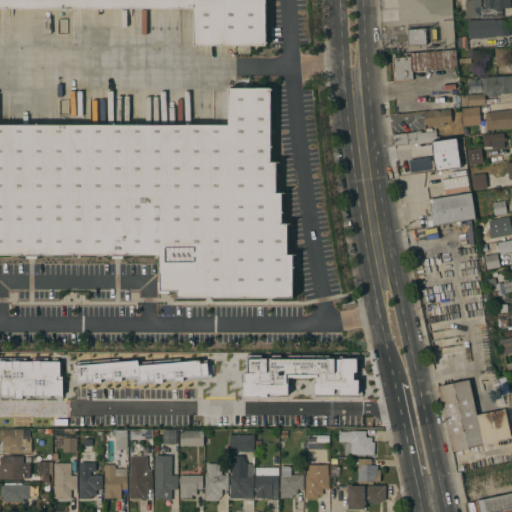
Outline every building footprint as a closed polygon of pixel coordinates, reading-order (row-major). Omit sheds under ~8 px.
[(0,0),(265,0),(265,46),(194,46),(194,8),(0,8),(0,0)] [(509,0),(510,8),(502,9),(502,17),(480,18),(480,17),(465,18),(464,0),(509,0)] [(493,19),(493,20),(511,19),(511,31),(508,32),(508,35),(494,36),(494,37),(468,39),(467,21),(493,19)] [(424,29),(425,45),(407,46),(406,30),(424,29)] [(509,48),(510,64),(495,65),(494,48),(509,48)] [(455,50),(456,68),(412,72),(412,81),(392,82),(390,58),(409,57),(409,53),(455,50)] [(511,93),(497,94),(497,96),(488,97),(485,95),(484,95),(484,105),(468,106),(467,95),(481,94),(481,78),(485,78),(485,77),(511,76),(511,93)] [(469,92),(468,81),(480,80),(481,91),(469,92)] [(434,88),(435,100),(436,100),(437,110),(415,112),(413,90),(434,88)] [(177,292),(168,292),(168,294),(157,294),(157,282),(160,282),(160,255),(126,255),(126,257),(107,256),(107,254),(40,254),(40,257),(22,256),(22,254),(0,254),(0,125),(228,126),(228,89),(270,89),(270,163),(275,163),(275,193),(281,193),(281,224),(286,224),(286,255),(292,255),(292,299),(177,298),(177,292)] [(478,107),(480,125),(463,126),(461,108),(478,107)] [(450,109),(451,122),(444,123),(444,125),(441,126),(441,123),(425,125),(423,112),(450,109)] [(511,109),(511,127),(486,130),(484,113),(511,109)] [(393,146),(392,135),(415,132),(415,131),(420,130),(420,133),(425,132),(425,129),(431,128),(431,130),(435,130),(436,137),(438,136),(439,140),(393,146)] [(503,133),(503,137),(506,137),(506,141),(504,141),(504,148),(492,149),(492,147),(483,147),(482,134),(503,133)] [(430,143),(434,170),(459,166),(455,139),(430,143)] [(482,149),(483,160),(468,161),(467,150),(482,149)] [(511,185),(493,188),(492,177),(497,177),(497,175),(500,175),(500,176),(501,176),(501,174),(507,173),(506,163),(511,162),(511,185)] [(471,175),(484,173),(487,188),(473,190),(471,175)] [(444,194),(442,179),(467,176),(469,191),(444,194)] [(471,193),(475,219),(426,227),(425,216),(431,216),(428,200),(471,193)] [(494,215),(492,203),(504,201),(506,214),(494,215)] [(500,226),(502,240),(489,242),(486,229),(500,226)] [(498,254),(511,251),(511,240),(496,243),(498,254)] [(511,264),(500,267),(498,255),(511,252),(511,264)] [(497,254),(499,267),(486,270),(484,256),(497,254)] [(511,291),(504,293),(502,283),(511,281),(511,291)] [(431,317),(429,308),(453,303),(455,312),(431,317)] [(499,313),(499,304),(507,304),(507,313),(499,313)] [(507,319),(508,326),(501,327),(500,319),(507,319)] [(511,352),(502,354),(499,339),(511,336),(511,352)] [(58,361),(0,360),(0,396),(61,397),(62,380),(58,380),(58,361)] [(138,382),(157,381),(168,381),(167,366),(161,366),(161,361),(137,363),(138,382)] [(176,362),(175,376),(206,377),(207,364),(176,362)] [(328,365),(328,363),(344,363),(345,402),(283,403),(283,428),(270,428),(269,366),(328,365)] [(504,409),(511,439),(451,452),(437,387),(468,380),(476,415),(504,409)] [(31,453),(0,453),(0,430),(30,430),(29,439),(31,439),(31,453)] [(127,449),(115,449),(115,430),(126,430),(127,449)] [(176,444),(162,444),(162,430),(176,430),(176,444)] [(130,440),(130,431),(145,431),(144,440),(130,440)] [(179,446),(179,431),(203,431),(203,437),(209,437),(209,444),(203,444),(203,446),(179,446)] [(345,454),(345,442),(339,442),(339,432),(352,432),(352,431),(366,431),(366,438),(372,438),(372,442),(374,442),(374,455),(345,454)] [(254,450),(252,450),(252,452),(243,451),(243,454),(230,454),(230,435),(254,435),(254,450)] [(76,452),(62,452),(63,437),(76,438),(76,452)] [(92,439),(92,453),(83,453),(84,438),(92,439)] [(171,456),(171,475),(177,475),(177,489),(171,489),(171,500),(165,500),(165,498),(154,498),(154,455),(171,456)] [(253,455),(254,473),(252,473),(253,495),(242,495),(242,498),(230,498),(230,464),(241,464),(241,455),(253,455)] [(0,457),(23,456),(23,463),(29,463),(29,478),(23,478),(23,479),(0,479),(0,457)] [(147,456),(146,468),(148,468),(148,470),(151,470),(151,475),(152,475),(152,489),(146,489),(146,500),(140,500),(140,498),(129,498),(129,475),(131,475),(131,456),(147,456)] [(371,459),(371,465),(377,465),(377,470),(379,470),(379,482),(373,482),(373,484),(357,484),(357,459),(371,459)] [(38,462),(49,462),(51,462),(52,475),(38,475),(38,462)] [(95,472),(94,472),(94,475),(102,475),(102,490),(96,489),(96,496),(91,496),(91,499),(78,498),(79,462),(95,462),(95,472)] [(62,463),(62,464),(70,464),(70,476),(76,475),(77,490),(70,490),(70,498),(54,499),(53,463),(62,463)] [(511,463),(511,483),(499,486),(499,484),(493,485),(490,468),(511,463)] [(228,475),(228,489),(222,489),(222,496),(217,501),(204,501),(204,475),(206,475),(206,464),(216,464),(216,465),(221,465),(221,475),(228,475)] [(115,465),(115,469),(126,469),(126,476),(127,476),(127,490),(121,490),(121,500),(115,500),(115,498),(104,498),(104,465),(115,465)] [(327,465),(327,475),(328,475),(328,489),(322,489),(322,495),(318,495),(318,498),(305,498),(305,475),(306,475),(306,465),(327,465)] [(290,466),(290,475),(303,475),(303,489),(302,489),(302,498),(296,498),(296,495),(292,495),(292,498),(280,498),(280,477),(281,477),(281,466),(290,466)] [(278,468),(278,489),(277,489),(277,498),(271,498),(271,500),(266,500),(266,497),(255,498),(255,468),(278,468)] [(485,469),(486,475),(488,475),(491,488),(464,494),(460,475),(485,469)] [(202,475),(202,489),(196,489),(196,495),(191,495),(191,498),(179,498),(179,475),(202,475)] [(0,485),(29,485),(29,499),(23,499),(23,502),(3,502),(3,497),(0,497),(0,485)] [(385,486),(385,504),(364,504),(364,509),(347,509),(347,486),(385,486)] [(511,492),(511,511),(476,511),(474,501),(511,492)]
